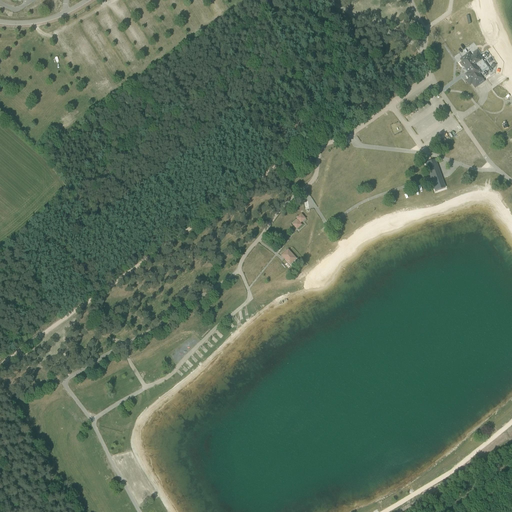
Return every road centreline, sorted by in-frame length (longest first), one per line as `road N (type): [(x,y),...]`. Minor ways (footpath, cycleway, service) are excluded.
road 1 (track): [(99,293),(284,160),(317,145)]
road 2 (track): [(0,365),(99,293)]
